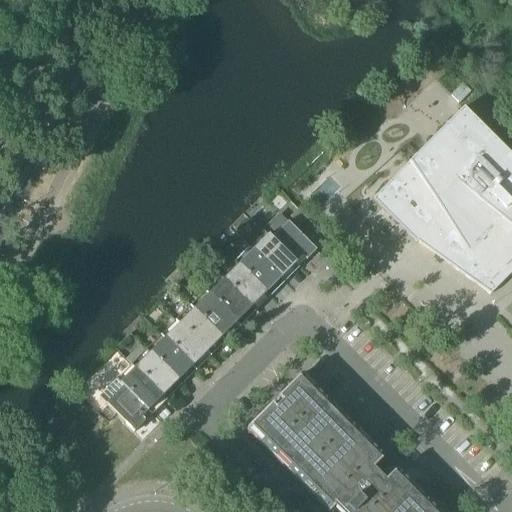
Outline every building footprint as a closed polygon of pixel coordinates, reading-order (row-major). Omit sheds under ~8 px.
[(511,272),(511,159),(462,109),(371,200),(415,244),(416,243),(488,296),(511,272)] [(298,226),(305,219),(298,211),(291,218),(298,226)] [(270,240),(294,265),(301,258),(305,262),(315,252),(286,223),(270,240)] [(267,237),(251,253),(279,280),(294,265),(270,240),(267,237)] [(251,253),(236,268),(264,295),(279,280),(251,253)] [(236,268),(222,282),(249,310),(264,295),(236,268)] [(222,282),(208,296),(235,324),(249,310),(222,282)] [(188,308),(189,308),(220,339),(235,324),(208,296),(204,292),(188,308)] [(189,308),(174,324),(205,354),(220,339),(189,308)] [(160,338),(163,341),(190,369),(205,354),(174,324),(160,338)] [(163,341),(149,355),(176,383),(190,369),(163,341)] [(131,368),(161,398),(162,399),(177,385),(176,383),(149,355),(146,352),(146,353),(139,346),(125,360),(132,367),(131,368)] [(115,381),(114,381),(146,413),(149,416),(155,410),(152,407),(161,398),(131,368),(116,383),(115,381)] [(434,511),(421,498),(417,502),(405,490),(409,486),(395,472),(396,471),(395,470),(383,482),(377,476),(385,468),(385,464),(381,460),(383,458),(382,457),(381,458),(367,444),(363,448),(351,436),(355,432),(340,417),(336,421),(324,409),(328,405),(313,390),(309,394),(296,380),(275,400),(279,404),(274,409),(270,406),(250,426),(263,439),(259,443),(274,459),(278,455),(290,466),(286,470),(302,486),(305,482),(318,494),(314,498),(328,511),(327,511),(329,511),(340,501),(347,508),(342,511),(434,511)] [(146,413),(114,381),(98,398),(105,405),(133,433),(143,423),(139,419),(146,413)]
